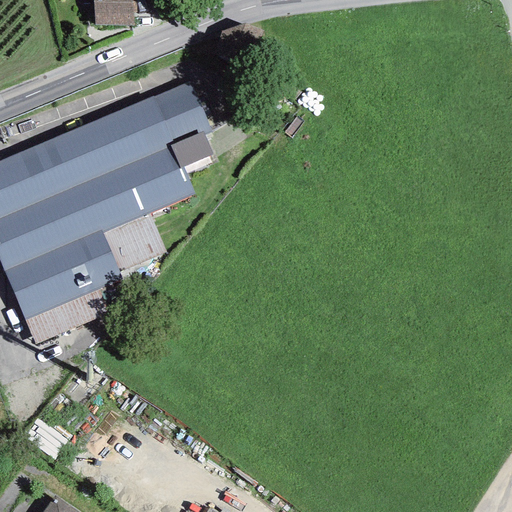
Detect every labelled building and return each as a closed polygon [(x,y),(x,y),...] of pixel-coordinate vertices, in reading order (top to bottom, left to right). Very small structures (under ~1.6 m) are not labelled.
[(93,0),(95,25),(133,26),(133,0),(93,0)] [(244,24),(222,32),(211,58),(247,70),(263,30),(244,24)] [(0,160),(0,260),(25,319),(102,288),(122,279),(119,272),(104,234),(148,214),(195,194),(183,166),(211,155),(204,136),(211,133),(190,80),(0,160)] [(119,272),(165,253),(148,214),(104,234),(119,272)] [(112,312),(102,288),(25,319),(35,344),(112,312)] [(77,511),(54,496),(41,511),(77,511)]
